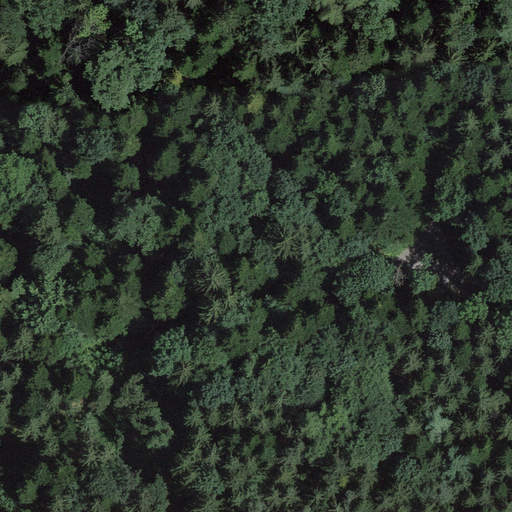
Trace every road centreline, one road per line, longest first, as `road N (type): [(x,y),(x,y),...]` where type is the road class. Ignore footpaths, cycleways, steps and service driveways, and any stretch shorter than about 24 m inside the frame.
road 1 (track): [(511,335),(437,251),(333,271),(0,244)]
road 2 (track): [(142,255),(164,269),(190,339),(174,511)]
road 3 (track): [(437,251),(468,0)]
road 4 (track): [(333,271),(252,309),(188,357)]
